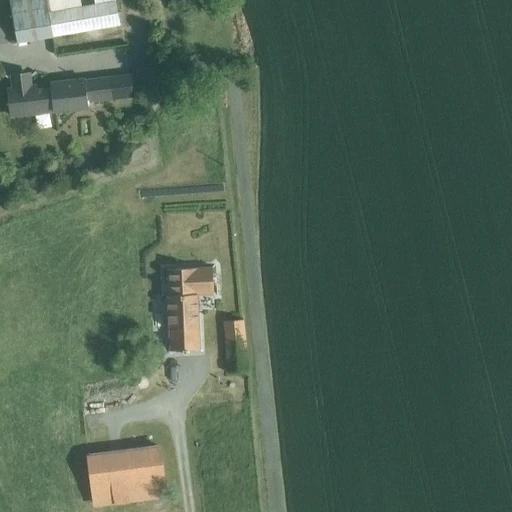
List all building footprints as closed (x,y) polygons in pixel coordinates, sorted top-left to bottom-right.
[(15,0),(22,38),(121,21),(117,0),(52,0),(49,1),(49,0),(15,0)] [(113,94),(110,58),(9,66),(12,102),(113,94)] [(206,291),(243,288),(236,209),(161,216),(163,234),(212,230),(215,256),(163,260),(170,342),(211,339),(206,291)] [(210,346),(208,366),(229,368),(230,348),(210,346)] [(172,488),(167,441),(63,453),(69,500),(172,488)]
